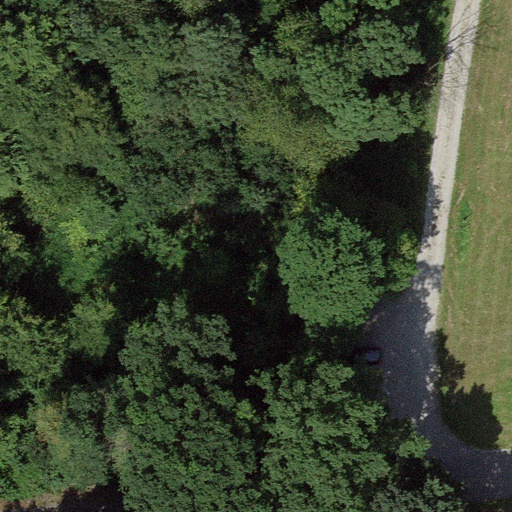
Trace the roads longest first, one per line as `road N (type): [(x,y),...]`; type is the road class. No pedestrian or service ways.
road 1 (track): [(416,493),(447,126),(472,0)]
road 2 (residential): [(292,511),(511,481)]
